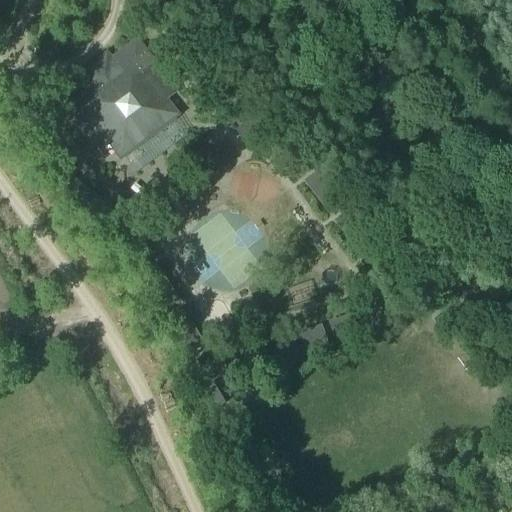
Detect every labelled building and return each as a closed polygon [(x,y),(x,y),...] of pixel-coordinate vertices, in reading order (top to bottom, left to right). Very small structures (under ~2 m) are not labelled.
[(192,59),(205,50),(186,22),(172,32),(192,59)] [(377,40),(367,62),(391,75),(404,51),(398,48),(403,37),(386,32),(381,41),(377,40)] [(136,45),(60,103),(99,153),(111,144),(120,156),(171,117),(161,105),(174,95),(136,45)] [(223,75),(233,69),(221,52),(211,58),(223,75)] [(217,110),(240,95),(231,82),(208,96),(217,110)] [(230,128),(256,110),(248,97),(221,114),(230,128)] [(28,101),(4,114),(13,131),(38,119),(28,101)] [(243,146),(269,129),(261,115),(234,132),(243,146)] [(38,120),(15,136),(26,152),(49,136),(38,120)] [(50,139),(27,154),(38,170),(61,154),(50,139)] [(188,148),(174,157),(184,172),(197,164),(188,148)] [(299,179),(317,164),(309,154),(291,168),(299,179)] [(62,156),(41,173),(54,188),(74,171),(62,156)] [(476,189),(496,185),(493,167),(474,171),(476,189)] [(330,217),(346,205),(321,171),(304,184),(330,217)] [(111,210),(70,177),(54,199),(95,231),(111,210)] [(360,256),(377,244),(354,210),(335,224),(360,256)] [(127,215),(106,227),(119,248),(140,236),(127,215)] [(145,245),(124,257),(130,268),(151,256),(145,245)] [(377,280),(395,268),(382,251),(365,264),(377,280)] [(158,314),(176,304),(156,269),(139,278),(158,314)] [(404,299),(414,292),(402,277),(393,283),(404,299)] [(365,335),(385,329),(377,309),(358,315),(365,335)] [(184,357),(202,348),(181,312),(164,323),(184,357)] [(337,346),(356,339),(348,319),(328,326),(337,346)] [(307,356),(327,349),(320,330),(301,336),(307,356)] [(276,373),(301,366),(293,342),(268,349),(276,373)] [(494,384),(499,370),(482,347),(467,349),(494,384)] [(248,379),(268,371),(259,352),(241,358),(248,379)] [(229,389),(244,384),(234,358),(221,363),(229,389)] [(184,384),(202,374),(195,364),(178,374),(184,384)] [(200,422),(227,408),(213,383),(187,397),(200,422)]
